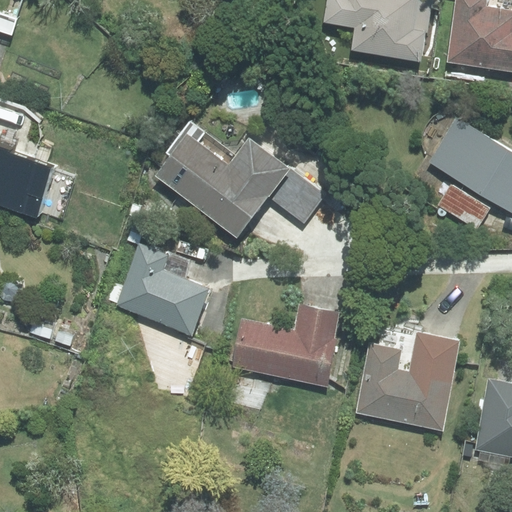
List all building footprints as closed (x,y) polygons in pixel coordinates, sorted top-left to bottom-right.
[(29,21),(35,4),(22,0),(16,17),(29,21)] [(354,47),(424,57),(428,30),(430,31),(434,0),(327,0),(325,19),(357,23),(354,47)] [(456,0),(448,59),(511,67),(511,3),(498,2),(498,0),(456,0)] [(429,159),(511,208),(511,146),(456,113),(429,159)] [(158,172),(239,232),(269,193),(306,220),(327,192),(290,165),(292,162),(251,131),(237,150),(192,116),(169,148),(173,151),(158,172)] [(479,227),(492,206),(453,182),(440,204),(479,227)] [(116,306),(193,331),(210,281),(163,266),(169,250),(139,240),(116,306)] [(335,333),(340,306),(300,297),(295,324),(243,314),(232,364),(328,384),(339,333),(335,333)] [(28,330),(48,336),(55,313),(36,306),(28,330)] [(356,410),(443,428),(462,334),(417,324),(409,366),(399,364),(403,344),(371,338),(356,410)] [(475,447),(511,454),(511,376),(489,372),(475,447)]
